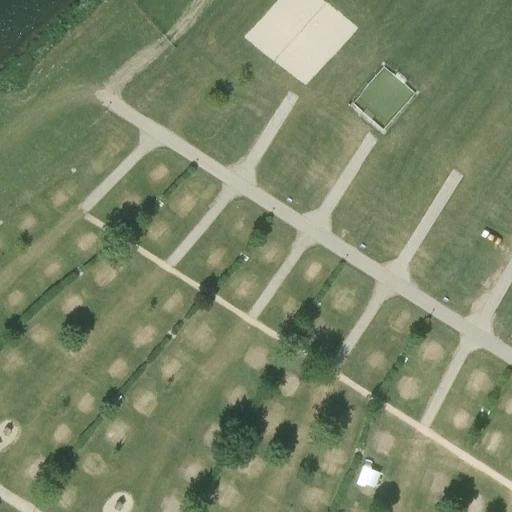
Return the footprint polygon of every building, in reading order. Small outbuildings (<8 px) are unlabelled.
[(135,186),(117,206),(136,223),(154,202),(135,186)] [(187,215),(203,200),(189,186),(174,200),(187,215)] [(29,208),(18,217),(29,231),(40,223),(29,208)] [(235,233),(253,239),(259,222),(241,216),(235,233)] [(269,258),(280,244),(267,233),(255,246),(269,258)] [(208,262),(225,274),(239,254),(222,242),(208,262)] [(256,287),(260,269),(244,265),(239,283),(256,287)] [(71,310),(90,293),(80,282),(61,299),(71,310)] [(20,316),(34,305),(18,286),(4,298),(20,316)] [(175,324),(189,309),(174,296),(161,311),(175,324)] [(390,330),(398,334),(408,317),(401,312),(390,330)] [(38,342),(52,329),(40,316),(26,329),(38,342)] [(134,342),(150,355),(162,340),(147,327),(134,342)] [(424,339),(415,358),(434,367),(443,348),(424,339)] [(118,356),(104,372),(120,386),(134,370),(118,356)] [(375,357),(370,379),(387,383),(392,361),(375,357)] [(485,364),(478,379),(495,388),(503,373),(485,364)] [(273,391),(292,398),(300,378),(281,371),(273,391)] [(406,377),(396,396),(412,404),(422,386),(406,377)] [(498,412),(511,419),(511,418),(511,389),(498,412)] [(343,402),(335,423),(355,431),(363,410),(343,402)] [(474,431),(480,408),(470,405),(464,428),(474,431)] [(275,443),(285,424),(262,412),(253,432),(275,443)] [(486,428),(477,446),(502,460),(511,442),(486,428)] [(390,457),(397,438),(377,430),(370,450),(390,457)] [(238,445),(234,461),(252,465),(256,449),(238,445)] [(36,466),(50,475),(59,461),(45,452),(36,466)] [(341,475),(349,456),(341,452),(332,472),(341,475)] [(184,484),(194,464),(180,457),(170,477),(184,484)] [(222,474),(211,498),(229,506),(240,483),(222,474)] [(362,474),(356,487),(374,495),(379,482),(362,474)] [(327,511),(334,494),(315,486),(307,504),(327,511)] [(166,492),(157,511),(183,511),(188,501),(166,492)] [(473,511),(478,495),(467,493),(462,511),(473,511)]
